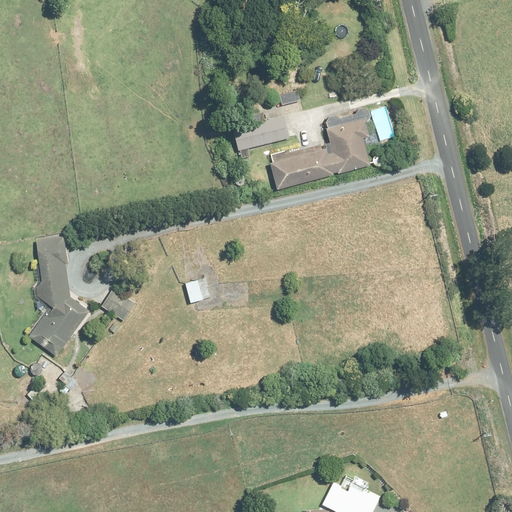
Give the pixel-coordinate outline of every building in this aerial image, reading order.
[(231,128),(239,161),(251,159),(249,149),(289,140),(283,116),(231,128)] [(363,119),(324,127),(329,147),(266,163),(273,190),(369,167),(363,142),(368,141),(363,119)] [(57,357),(87,309),(74,301),(62,236),(35,241),(42,282),(34,290),(49,306),(28,339),(57,357)] [(209,277),(183,281),(188,303),(213,298),(209,277)] [(133,302),(112,289),(100,309),(122,321),(133,302)] [(76,383),(62,371),(54,379),(69,391),(76,383)] [(42,399),(32,387),(25,392),(35,405),(42,399)] [(370,511),(377,498),(331,479),(321,505),(334,510),(333,511),(370,511)]
